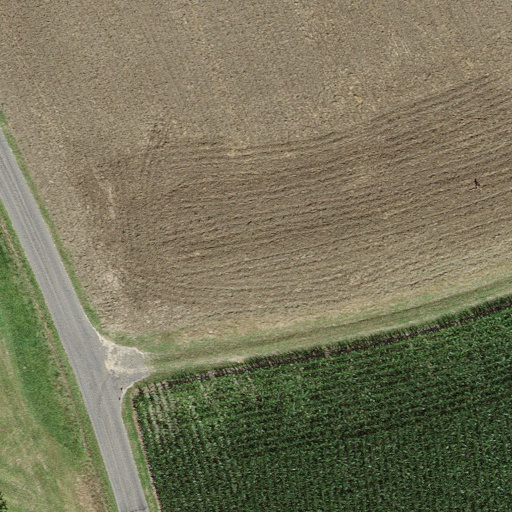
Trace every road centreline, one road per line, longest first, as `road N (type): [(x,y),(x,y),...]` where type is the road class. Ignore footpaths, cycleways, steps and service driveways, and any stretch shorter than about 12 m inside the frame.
road 1 (track): [(511,279),(99,380)]
road 2 (unclassified): [(0,185),(99,380),(131,511)]
